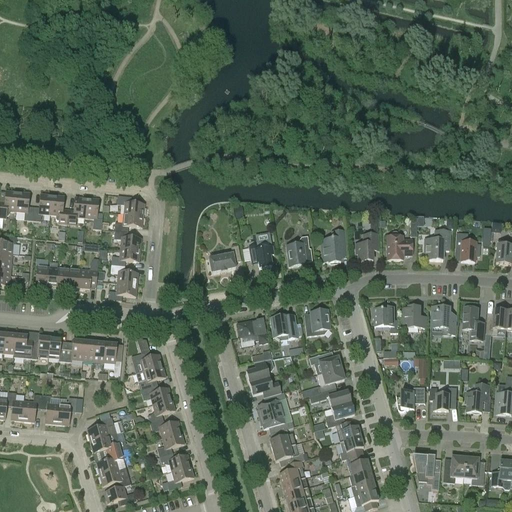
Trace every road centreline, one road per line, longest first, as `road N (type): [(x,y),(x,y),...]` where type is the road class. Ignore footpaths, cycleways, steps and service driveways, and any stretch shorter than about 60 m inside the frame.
road 1 (residential): [(149,318),(157,202),(149,191),(0,177)]
road 2 (residential): [(212,308),(269,511)]
road 3 (residential): [(214,508),(163,319)]
road 4 (residential): [(511,284),(368,280),(346,294)]
road 5 (residential): [(393,442),(346,294)]
road 6 (residential): [(0,321),(57,326),(80,311),(149,318)]
road 7 (residential): [(93,511),(67,444),(0,437)]
road 8 (residential): [(212,308),(321,289),(346,294)]
